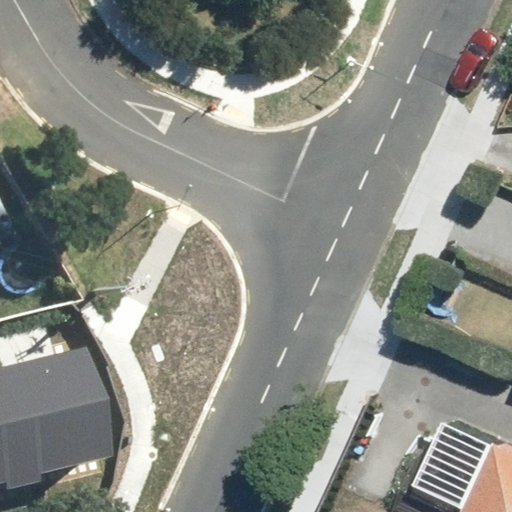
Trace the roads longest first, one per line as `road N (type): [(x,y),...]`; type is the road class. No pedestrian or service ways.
road 1 (residential): [(323,269),(207,210),(146,168),(70,95),(15,0)]
road 2 (residential): [(323,269),(441,0)]
road 3 (residential): [(209,511),(323,269)]
